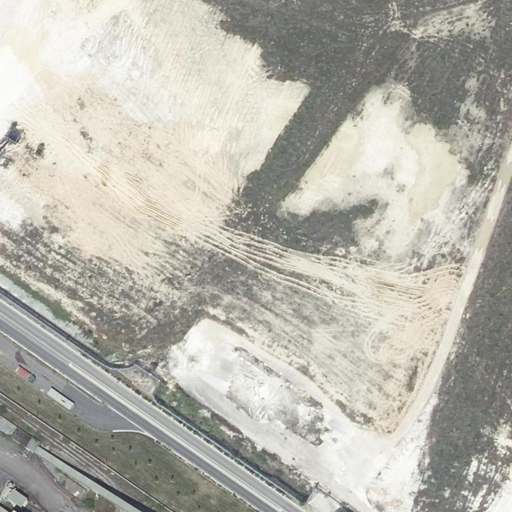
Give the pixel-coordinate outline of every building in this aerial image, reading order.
[(407,163),(414,114),(369,106),(361,155),(407,163)] [(383,237),(403,186),(358,169),(338,220),(383,237)] [(141,270),(93,239),(90,244),(56,223),(49,236),(43,232),(31,251),(136,316),(153,289),(136,278),(141,270)] [(377,297),(372,246),(322,250),(327,302),(377,297)] [(39,276),(33,285),(63,305),(69,297),(39,276)] [(511,341),(483,333),(470,376),(509,388),(511,377),(511,341)] [(360,383),(385,401),(397,384),(372,366),(360,383)] [(451,403),(465,442),(503,428),(489,389),(451,403)] [(306,432),(314,418),(271,395),(263,408),(306,432)] [(511,466),(491,498),(511,511),(511,466)] [(46,511),(49,509),(35,499),(28,508),(33,511),(46,511)]
